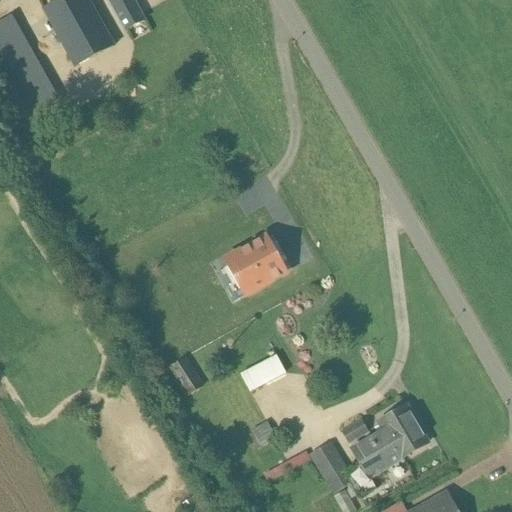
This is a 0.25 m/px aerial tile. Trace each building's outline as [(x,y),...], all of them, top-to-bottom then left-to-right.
[(88,0),(60,0),(43,10),(75,68),(115,46),(88,0)] [(144,21),(132,0),(109,0),(126,31),(144,21)] [(12,16),(0,22),(0,52),(24,96),(34,90),(24,72),(39,64),(12,16)] [(60,102),(39,64),(24,72),(34,90),(24,96),(35,116),(60,102)] [(265,239),(227,260),(247,295),(285,274),(265,239)] [(277,356),(241,374),(250,392),(286,374),(277,356)] [(428,444),(406,407),(391,416),(396,424),(413,453),(428,444)] [(391,416),(380,422),(385,431),(396,424),(391,416)] [(361,421),(342,432),(349,444),(368,433),(361,421)] [(385,431),(353,450),(362,467),(369,478),(370,478),(413,453),(396,424),(385,431)] [(346,471),(330,446),(313,456),(335,492),(346,485),(340,475),(346,471)] [(362,467),(347,475),(361,498),(377,489),(370,478),(369,478),(362,467)] [(419,511),(457,511),(449,496),(419,511)] [(339,499),(342,511),(353,511),(349,497),(339,499)] [(406,511),(402,503),(386,511),(406,511)]
